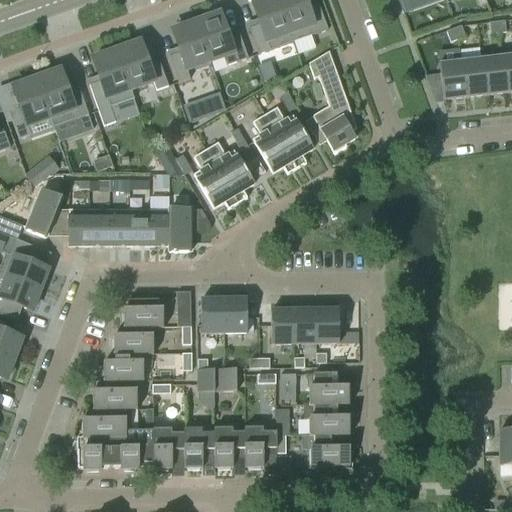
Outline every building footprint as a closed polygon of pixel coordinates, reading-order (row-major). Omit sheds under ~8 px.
[(292,45),(276,0),(264,0),(252,5),(259,27),(248,31),(257,57),(292,45)] [(327,32),(318,6),(306,10),(302,0),(276,0),(292,45),(327,32)] [(247,61),(238,35),(227,39),(219,16),(195,25),(209,64),(232,56),(235,65),(247,61)] [(505,34),(504,23),(496,24),(497,35),(505,34)] [(497,35),(496,24),(488,25),(490,37),(497,35)] [(209,64),(195,25),(172,33),(180,55),(168,59),(177,85),(189,81),(186,72),(209,64)] [(464,39),(460,28),(453,31),(457,42),(464,39)] [(457,42),(453,31),(446,33),(450,45),(457,42)] [(167,89),(158,63),(147,67),(139,44),(115,53),(129,92),(130,92),(153,84),(156,93),(167,89)] [(129,92),(115,53),(113,54),(112,50),(101,54),(103,57),(92,61),(100,84),(88,88),(103,129),(115,125),(109,109),(133,101),(130,92),(129,92)] [(308,67),(313,82),(318,80),(328,109),(311,119),(312,120),(304,125),(318,148),(326,144),(332,158),(344,151),(342,148),(352,142),(349,135),(355,131),(328,55),(308,67)] [(511,94),(511,58),(500,60),(504,96),(511,94)] [(504,96),(500,60),(480,62),(484,98),(504,96)] [(484,98),(480,62),(460,64),(464,100),(484,98)] [(464,100),(460,64),(440,67),(440,65),(438,66),(443,104),(444,104),(444,103),(464,100)] [(88,117),(79,91),(67,95),(59,73),(49,77),(47,73),(37,77),(38,80),(36,81),(50,121),(49,121),(52,130),(88,117)] [(50,121),(36,81),(12,89),(20,112),(9,116),(18,142),(30,138),(27,129),(49,121),(50,121)] [(280,100),(288,115),(296,111),(287,96),(280,100)] [(200,102),(183,109),(189,126),(206,120),(200,102)] [(276,111),(264,118),(296,171),(305,166),(301,159),(312,152),(292,119),(284,123),(276,111)] [(296,171),(264,118),(252,125),(260,138),(252,143),(272,176),(282,170),(286,177),(296,171)] [(248,166),(247,167),(255,181),(264,175),(256,161),(255,162),(237,131),(230,136),(248,166)] [(217,146),(205,153),(237,206),(246,201),(242,194),(253,188),(233,154),(225,159),(217,146)] [(168,177),(179,171),(167,150),(156,156),(168,177)] [(237,206),(205,153),(193,160),(201,173),(193,178),(213,211),(223,205),(227,212),(237,206)] [(175,162),(184,177),(191,173),(182,158),(175,162)] [(39,166),(25,177),(30,191),(48,177),(39,166)] [(156,177),(156,191),(168,191),(169,177),(156,177)] [(78,184),(78,192),(88,192),(88,184),(78,184)] [(109,184),(97,184),(97,194),(109,194),(109,184)] [(128,184),(114,184),(114,193),(128,193),(128,184)] [(25,233),(45,241),(48,233),(62,239),(62,214),(55,214),(61,201),(55,198),(55,194),(46,195),(41,193),(37,203),(35,202),(30,213),(33,213),(25,233)] [(68,248),(89,249),(89,212),(68,212),(68,248)] [(89,249),(109,249),(109,212),(89,212),(89,249)] [(109,249),(129,249),(129,212),(109,212),(109,249)] [(129,249),(149,249),(149,212),(129,212),(129,249)] [(149,249),(168,249),(169,249),(169,212),(168,212),(149,212),(149,249)] [(190,212),(169,212),(169,249),(168,249),(168,255),(190,255),(190,235),(197,235),(199,236),(200,237),(203,237),(204,236),(205,236),(206,235),(208,233),(209,230),(209,229),(208,226),(208,225),(200,212),(190,212)] [(0,235),(17,242),(22,229),(0,219),(0,235)] [(0,235),(0,254),(5,256),(10,240),(0,235)] [(0,278),(39,293),(47,272),(5,256),(0,267),(0,278)] [(31,314),(39,293),(0,278),(0,317),(16,323),(21,310),(31,314)] [(177,330),(181,330),(190,330),(190,295),(176,295),(177,330)] [(223,337),(223,302),(200,302),(200,337),(223,337)] [(246,321),(245,302),(223,302),(223,337),(246,336),(246,335),(246,321)] [(123,312),(123,331),(148,330),(148,331),(162,331),(162,312),(158,312),(158,303),(127,304),(127,312),(123,312)] [(338,347),(337,312),(315,313),(315,347),(338,347)] [(293,347),(293,313),(270,313),(270,348),(293,347)] [(315,347),(315,313),(293,313),(293,347),(315,347)] [(113,339),(113,357),(138,357),(138,358),(153,358),(152,338),(148,338),(148,331),(148,330),(123,331),(117,332),(117,339),(113,339)] [(190,330),(181,330),(181,348),(191,348),(190,330)] [(0,356),(13,362),(21,341),(0,332),(0,356)] [(0,380),(5,383),(13,362),(0,356),(0,380)] [(182,356),(182,374),(191,374),(191,356),(182,356)] [(325,366),(325,356),(315,356),(315,366),(325,366)] [(103,385),(106,384),(136,383),(136,384),(143,384),(143,365),(138,365),(138,358),(138,357),(113,357),(113,358),(107,358),(107,365),(103,365),(103,385)] [(259,371),(258,361),(248,361),(249,371),(259,371)] [(269,371),(268,361),(258,361),(259,371),(269,371)] [(303,371),(303,361),(293,361),(293,371),(303,371)] [(207,372),(207,362),(197,362),(197,372),(207,372)] [(213,394),(213,372),(198,373),(197,394),(213,394)] [(237,372),(213,372),(213,394),(237,394),(237,372)] [(308,390),(308,407),(336,407),(336,408),(348,408),(348,389),(336,390),(336,376),(312,377),(313,390),(308,390)] [(275,386),(275,377),(257,378),(257,387),(275,386)] [(279,377),(279,387),(295,387),(295,377),(289,377),(279,377)] [(92,413),(95,413),(125,413),(136,413),(136,384),(136,383),(106,384),(106,394),(92,394),(92,413)] [(151,388),(151,397),(170,397),(169,388),(151,388)] [(309,439),(313,439),(313,438),(336,438),(349,438),(348,420),(336,420),(336,408),(336,407),(308,407),(303,407),(303,422),(309,422),(309,439)] [(77,472),(153,470),(153,434),(152,434),(152,432),(152,411),(145,412),(145,434),(125,434),(125,441),(86,442),(86,452),(76,452),(77,472)] [(82,442),(86,442),(125,441),(125,434),(125,413),(95,413),(96,422),(81,423),(82,442)] [(275,421),(275,435),(275,439),(285,439),(284,420),(275,421)] [(213,431),(213,436),(214,436),(214,459),(214,471),(232,471),(232,458),(244,458),(245,458),(244,435),(232,436),(231,431),(213,431)] [(243,431),(244,435),(245,458),(244,458),(244,470),(262,470),(262,458),(276,458),(276,457),(275,439),(275,435),(262,435),(262,431),(243,431)] [(153,470),(153,472),(171,472),(171,459),(183,459),(184,459),(184,436),(183,436),(171,437),(171,432),(152,432),(152,434),(153,434),(153,470)] [(183,432),(183,436),(184,436),(184,459),(183,459),(183,471),(202,471),(202,459),(214,459),(214,436),(213,436),(201,436),(201,432),(183,432)] [(511,432),(498,433),(499,469),(511,468),(511,432)] [(313,438),(313,439),(314,451),(309,451),(309,469),(349,469),(349,450),(337,450),(336,438),(313,438)] [(285,456),(285,439),(275,439),(276,457),(285,456)]
